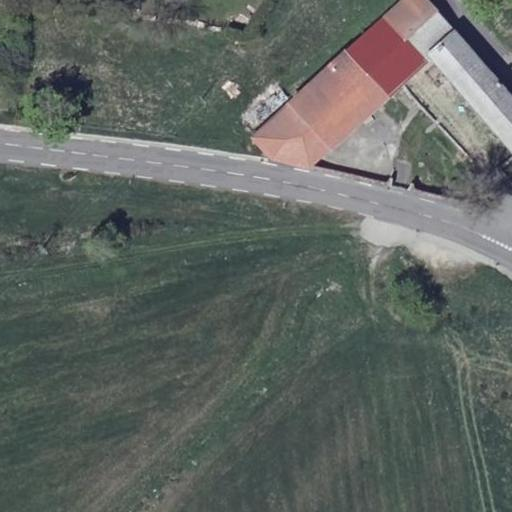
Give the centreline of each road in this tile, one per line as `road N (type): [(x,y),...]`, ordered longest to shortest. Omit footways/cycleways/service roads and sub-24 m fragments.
road 1 (secondary): [(0,135),(186,156),(445,215),(511,262)]
road 2 (track): [(376,198),(0,281)]
